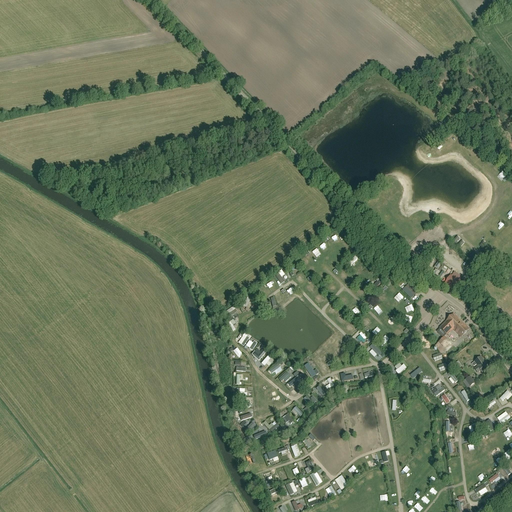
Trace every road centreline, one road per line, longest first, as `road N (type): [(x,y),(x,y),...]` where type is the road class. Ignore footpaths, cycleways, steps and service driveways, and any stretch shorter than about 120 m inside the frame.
road 1 (unclassified): [(511,370),(468,312),(408,268),(149,0)]
road 2 (unknown): [(384,406),(344,420),(303,458),(255,475)]
road 3 (unknown): [(279,505),(320,488),(354,459),(392,446)]
road 4 (unknown): [(511,262),(459,229),(441,246),(427,282)]
